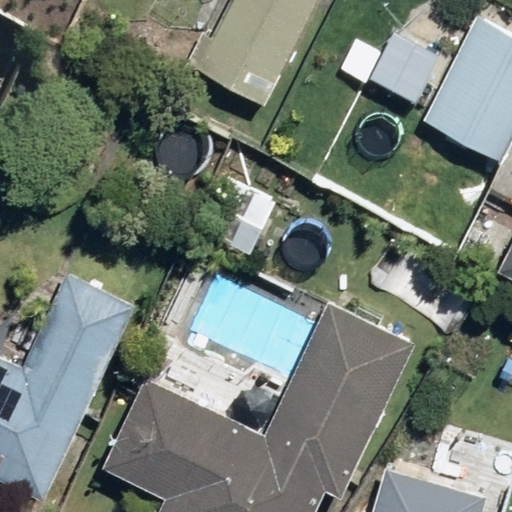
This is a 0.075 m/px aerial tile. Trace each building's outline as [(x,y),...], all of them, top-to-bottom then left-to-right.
[(318,0),(233,0),(197,68),(263,103),(318,0)] [(511,138),(511,36),(477,18),(423,119),(500,160),(511,138)] [(206,163),(178,225),(250,257),(278,195),(206,163)] [(125,306),(66,280),(26,369),(0,357),(0,478),(40,496),(125,306)] [(342,495),(415,342),(324,299),(261,432),(144,377),(103,463),(156,498),(151,511),(309,511),(322,485),(342,495)] [(500,511),(511,468),(511,444),(405,416),(372,511),(500,511)]
